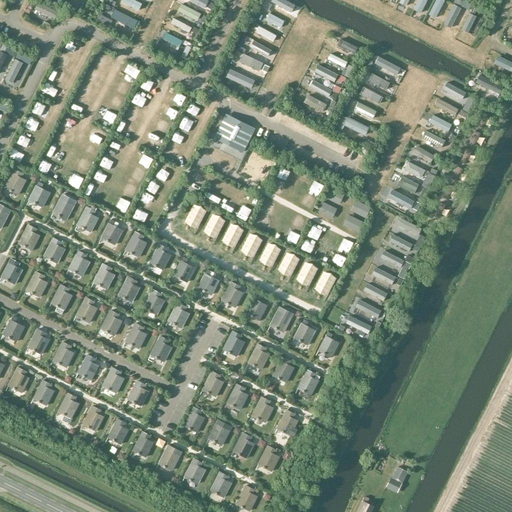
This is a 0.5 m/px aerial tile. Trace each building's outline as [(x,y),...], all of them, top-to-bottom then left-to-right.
[(141,4),(134,0),(120,0),(120,1),(138,10),(141,4)] [(426,0),(416,0),(413,8),(420,12),(426,0)] [(443,0),(435,0),(428,14),(434,18),(443,0)] [(290,8),(276,1),(274,6),(288,13),(290,8)] [(58,12),(38,2),(34,8),(54,18),(58,12)] [(200,13),(181,3),(178,10),(196,20),(200,13)] [(457,6),(451,3),(442,21),(448,24),(457,6)] [(133,16),(115,7),(111,14),(129,23),(133,16)] [(284,20),(269,13),(266,20),(280,27),(284,20)] [(477,17),(469,13),(461,29),(469,33),(477,17)] [(192,27),(173,18),(170,23),(189,33),(192,27)] [(276,35),(258,25),(254,32),(273,42),(276,35)] [(182,40),(166,32),(163,39),(179,46),(182,40)] [(358,48),(341,39),(338,45),(356,54),(358,48)] [(270,49),(253,41),(250,46),(267,55),(270,49)] [(263,63),(243,53),(239,61),(259,71),(263,63)] [(347,62),(330,53),(327,59),(344,67),(347,62)] [(22,62),(15,59),(5,79),(12,82),(22,62)] [(397,68),(381,59),(377,65),(394,74),(397,68)] [(255,78),(236,68),(233,74),(252,84),(255,78)] [(339,76),(322,68),(319,74),(336,82),(339,76)] [(389,82),(371,73),(368,80),(386,89),(389,82)] [(331,91),(315,83),(312,89),(328,97),(331,91)] [(465,92),(450,84),(446,90),(462,99),(465,92)] [(382,96),(365,87),(361,95),(379,104),(382,96)] [(326,104),(308,94),(304,102),(322,112),(326,104)] [(458,109),(441,100),(437,106),(455,115),(458,109)] [(376,111),(357,101),(353,109),(372,119),(376,111)] [(451,124),(432,114),(429,122),(447,131),(451,124)] [(252,127),(229,116),(218,139),(240,151),(252,127)] [(369,127),(348,116),(343,125),(364,136),(369,127)] [(445,140),(425,130),(420,137),(441,148),(445,140)] [(435,155),(417,146),(413,153),(431,163),(435,155)] [(425,170),(408,161),(404,169),(421,177),(425,170)] [(12,173),(4,188),(19,195),(27,180),(18,175),(19,172),(15,169),(13,173),(12,173)] [(418,185),(402,176),(397,185),(414,193),(418,185)] [(36,185),(28,200),(43,208),(51,193),(41,188),(43,184),(39,182),(36,185)] [(412,199),(393,190),(390,197),(408,207),(412,199)] [(60,198),(52,213),(67,220),(75,205),(66,200),(68,197),(63,194),(61,198),(60,198)] [(368,207),(355,200),(351,209),(364,216),(368,207)] [(336,208),(323,202),(318,211),(331,218),(336,208)] [(0,228),(1,229),(9,214),(0,209),(2,205),(0,204),(0,228)] [(86,206),(77,225),(91,233),(99,218),(94,215),(96,211),(86,206)] [(363,221),(348,214),(343,224),(358,232),(363,221)] [(421,229),(400,218),(397,225),(418,235),(421,229)] [(108,223),(100,238),(115,245),(123,230),(114,225),(116,222),(111,219),(109,223),(108,223)] [(26,228),(18,244),(32,251),(40,236),(31,231),(33,227),(28,225),(26,228)] [(132,235),(125,250),(139,258),(147,243),(138,238),(140,234),(135,232),(133,236),(132,235)] [(408,250),(412,244),(392,234),(388,240),(408,250)] [(51,241),(43,257),(58,264),(66,249),(56,244),(58,240),(54,238),(51,241)] [(157,248),(149,263),(163,270),(171,255),(162,250),(164,247),(159,245),(157,248)] [(403,260),(383,250),(380,257),(400,267),(403,260)] [(76,254),(68,269),(82,277),(91,262),(81,257),(83,253),(79,251),(76,254)] [(181,260),(173,275),(187,283),(195,268),(186,263),(188,259),(183,257),(181,261),(181,260)] [(8,262),(1,277),(15,285),(23,269),(14,265),(16,261),(11,259),(9,262),(8,262)] [(101,267),(93,282),(107,290),(116,275),(106,270),(108,266),(103,264),(101,268),(101,267)] [(391,284),(395,276),(374,267),(371,275),(391,284)] [(205,273),(197,288),(211,295),(219,280),(210,276),(212,272),(207,269),(205,273)] [(34,275),(26,290),(40,298),(48,282),(39,277),(41,274),(36,272),(34,275)] [(126,280),(117,295),(132,303),(140,288),(131,283),(133,279),(128,277),(126,280)] [(229,285),(221,301),(236,308),(243,293),(234,288),(236,284),(231,282),(229,286),(229,285)] [(387,292),(367,282),(363,290),(383,301),(387,292)] [(59,288),(51,303),(65,310),(73,295),(64,291),(66,287),(61,285),(59,288)] [(142,308),(151,312),(157,316),(165,300),(156,296),(158,292),(153,289),(151,293),(150,293),(142,308)] [(253,298),(246,312),(245,313),(260,320),(268,305),(258,301),(260,297),(255,294),(253,298)] [(83,301),(78,312),(76,316),(90,323),(98,308),(89,303),(90,300),(86,297),(84,301),(83,301)] [(379,309),(358,299),(355,306),(375,317),(379,309)] [(175,306),(167,321),(182,328),(190,313),(181,308),(183,305),(178,303),(175,306)] [(277,310),(269,325),(284,333),(292,318),(282,313),(284,309),(279,307),(277,311),(277,310)] [(108,314),(101,329),(114,336),(122,321),(113,316),(115,313),(111,310),(109,314),(108,314)] [(371,326),(349,315),(345,323),(367,334),(371,326)] [(11,319),(3,335),(17,342),(25,327),(16,322),(18,318),(13,316),(11,320),(11,319)] [(301,323),(293,338),(308,345),(316,330),(306,326),(308,322),(304,319),(302,323),(301,323)] [(133,327),(125,342),(139,349),(147,334),(138,329),(140,326),(135,323),(133,327)] [(35,332),(27,348),(42,355),(50,340),(41,335),(42,331),(38,329),(36,333),(35,332)] [(230,334),(223,350),(237,357),(245,342),(235,337),(237,333),(233,331),(231,334),(230,334)] [(326,335),(318,351),(332,358),(340,343),(331,338),(332,334),(328,332),(326,335)] [(157,340),(150,355),(164,362),(172,347),(163,342),(165,339),(160,336),(158,340),(157,340)] [(60,345),(53,361),(67,368),(74,353),(66,348),(67,344),(63,342),(61,345),(60,345)] [(255,347),(248,363),(261,370),(269,355),(260,350),(262,346),(258,344),(256,348),(255,347)] [(85,358),(77,374),(91,381),(99,365),(90,361),(92,357),(87,355),(85,358)] [(280,360),(272,376),(286,383),(294,368),(285,363),(287,359),(283,357),(281,361),(280,360)] [(16,371),(8,386),(21,393),(29,378),(21,373),(22,370),(18,367),(16,371)] [(110,371),(102,386),(117,393),(124,379),(115,373),(117,370),(112,367),(110,371)] [(305,373),(297,388),(311,396),(319,381),(310,376),(312,372),(307,370),(305,373)] [(210,375),(202,390),(216,397),(224,382),(215,377),(217,374),(212,371),(210,375)] [(41,384),(33,399),(46,406),(54,391),(46,386),(47,383),(43,380),(41,384)] [(135,384),(127,399),(141,406),(149,391),(140,386),(142,383),(137,381),(135,384)] [(234,387),(226,403),(241,410),(249,395),(240,390),(241,386),(237,384),(235,388),(234,387)] [(66,396),(66,397),(58,412),(71,418),(79,404),(70,399),(72,395),(68,393),(66,396)] [(259,401),(252,416),(265,423),(273,408),(265,403),(266,399),(262,397),(260,401),(259,401)] [(91,410),(83,425),(96,432),(104,416),(95,412),(97,408),(93,406),(91,410)] [(191,410),(183,426),(197,433),(205,418),(196,413),(198,409),(193,407),(191,411),(191,410)] [(284,413),(276,429),(291,436),(298,421),(289,416),(291,412),(286,410),(284,414),(284,413)] [(115,423),(108,438),(120,444),(128,429),(120,425),(122,421),(117,419),(115,423)] [(216,423),(208,439),(222,446),(230,431),(221,426),(223,422),(218,420),(216,424),(216,423)] [(140,435),(141,436),(133,451),(145,457),(153,442),(145,438),(147,434),(142,432),(140,435)] [(240,436),(233,452),(247,459),(255,444),(246,439),(248,435),(243,433),(241,437),(240,436)] [(166,449),(167,449),(159,464),(171,471),(179,456),(171,451),(173,447),(168,445),(166,449)] [(266,449),(258,465),(272,472),(280,457),(271,452),(272,448),(268,446),(266,450),(266,449)] [(194,458),(192,462),(184,477),(197,484),(205,469),(197,465),(199,461),(194,458)] [(408,472),(398,468),(392,479),(391,478),(387,487),(397,493),(408,472)] [(218,476),(210,491),(223,498),(231,483),(223,478),(225,474),(220,472),(218,476)] [(244,489),(236,504),(249,511),(257,496),(249,491),(251,488),(246,485),(244,489)] [(371,511),(374,507),(368,503),(370,499),(365,496),(362,501),(362,500),(356,511),(371,511)]
